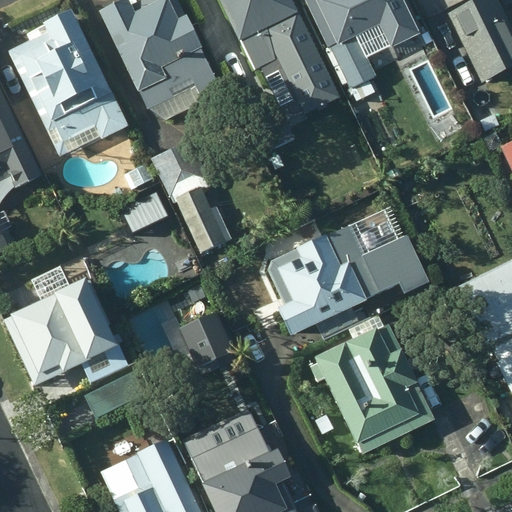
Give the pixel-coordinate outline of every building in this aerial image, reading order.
[(131,0),(129,0),(104,13),(153,109),(157,107),(172,119),(229,91),(183,0),(145,0),(134,5),(131,0)] [(220,0),(265,84),(317,57),(287,0),(220,0)] [(326,0),(338,21),(378,0),(326,0)] [(511,38),(493,0),(479,0),(443,17),(477,87),(482,85),(493,108),(511,98),(511,38)] [(47,35),(10,52),(62,156),(101,137),(103,141),(131,128),(73,11),(42,26),(47,35)] [(352,33),(324,47),(346,94),(374,82),(352,33)] [(280,104),(247,120),(265,154),(297,139),(280,104)] [(9,192),(36,180),(0,108),(0,182),(4,181),(9,192)] [(511,144),(497,151),(511,183),(511,144)] [(185,145),(147,162),(159,187),(164,198),(167,197),(175,212),(197,255),(228,240),(200,184),(203,183),(185,145)] [(144,167),(124,176),(132,191),(151,182),(144,167)] [(164,198),(159,187),(146,194),(160,219),(175,212),(167,197),(164,198)] [(398,299),(424,287),(387,211),(266,265),(262,275),(278,310),(272,314),(284,342),(313,329),(319,343),(358,326),(350,311),(360,306),(359,303),(393,289),(398,299)] [(0,255),(16,247),(0,215),(0,255)] [(189,255),(172,264),(180,281),(197,272),(189,255)] [(511,262),(461,287),(488,346),(494,343),(502,361),(499,362),(511,390),(511,262)] [(13,317),(0,323),(0,330),(28,393),(77,371),(85,388),(119,373),(79,285),(66,290),(57,271),(3,295),(13,317)] [(200,276),(179,286),(196,320),(218,310),(200,276)] [(232,357),(213,315),(174,332),(192,374),(232,357)] [(318,384),(356,461),(429,425),(382,329),(309,364),(311,370),(306,373),(313,387),(318,384)] [(140,399),(128,376),(81,399),(92,422),(140,399)] [(244,417),(176,449),(204,511),(288,511),(277,488),(284,484),(271,456),(262,460),(244,417)] [(192,511),(162,445),(121,463),(135,491),(108,504),(111,511),(192,511)]
